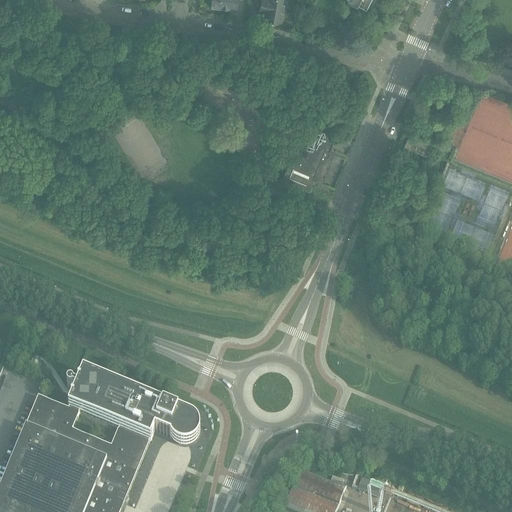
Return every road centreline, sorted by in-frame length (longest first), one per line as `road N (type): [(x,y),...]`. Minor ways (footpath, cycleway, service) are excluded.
road 1 (unclassified): [(307,308),(405,68)]
road 2 (residential): [(405,68),(177,24)]
road 3 (tertiary): [(179,353),(0,280)]
road 4 (tertiary): [(511,470),(435,438),(362,429)]
road 5 (residential): [(177,24),(44,0)]
